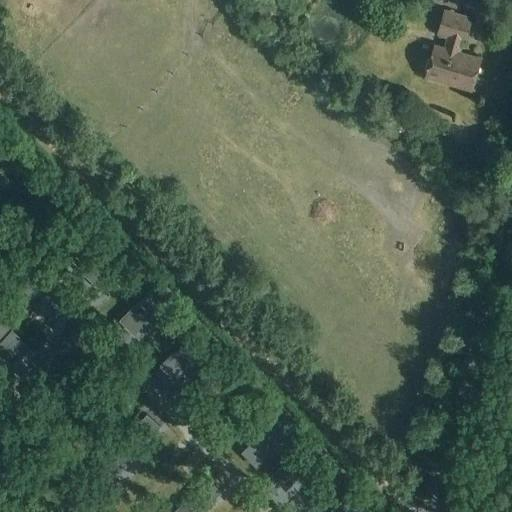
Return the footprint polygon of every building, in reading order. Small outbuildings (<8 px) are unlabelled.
[(464,40),(471,17),(444,9),(437,32),(447,35),(444,46),(434,44),(425,76),(471,89),(480,57),(459,51),(462,39),(464,40)] [(467,35),(483,38),(488,13),(473,10),(467,35)] [(0,137),(0,149),(2,151),(9,149),(11,142),(6,136),(0,137)] [(97,257),(72,233),(59,247),(84,271),(83,272),(102,290),(117,274),(98,256),(97,257)] [(54,263),(45,273),(55,282),(64,272),(54,263)] [(48,287),(23,264),(10,278),(36,301),(34,303),(54,320),(68,303),(49,286),(48,287)] [(173,292),(160,280),(120,320),(133,333),(173,292)] [(10,328),(0,318),(0,346),(15,360),(30,344),(11,327),(10,328)] [(274,448),(299,424),(287,411),(261,434),(260,433),(241,451),(256,466),(275,449),(274,448)] [(160,426),(146,414),(111,453),(124,465),(160,426)] [(284,488),(326,450),(314,437),(272,475),(284,488)] [(199,511),(221,492),(209,479),(173,511),(199,511)] [(354,511),(367,501),(354,487),(331,509),(330,508),(325,511),(354,511)]
